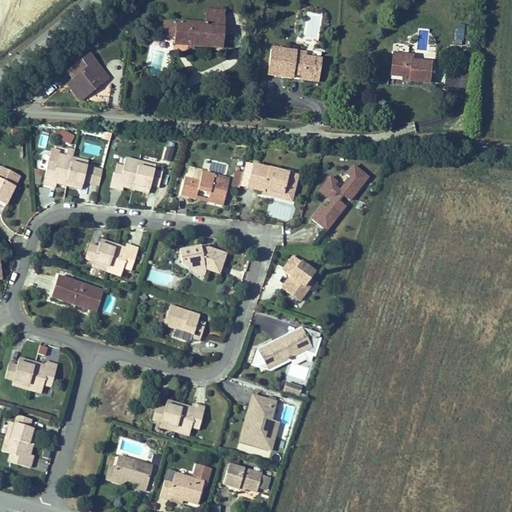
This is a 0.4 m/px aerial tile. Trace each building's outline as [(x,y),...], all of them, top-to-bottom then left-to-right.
[(194,25),(213,26),(214,13),(195,12),(194,25)] [(192,50),(212,51),(213,26),(194,25),(151,22),(151,41),(162,41),(174,41),(175,48),(192,50)] [(455,23),(454,41),(464,42),(465,24),(455,23)] [(174,56),(192,56),(192,50),(175,48),(174,56)] [(288,80),(301,81),(301,67),(308,67),(308,60),(292,59),(292,53),(258,51),(256,78),(280,79),(280,77),(288,78),(288,80)] [(403,88),(422,88),(424,64),(404,63),(403,58),(385,56),(384,81),(404,82),(403,88)] [(79,98),(101,79),(91,65),(83,71),(81,68),(65,81),(79,98)] [(58,141),(72,146),(75,136),(62,132),(58,141)] [(47,148),(48,134),(39,133),(38,147),(47,148)] [(63,175),(83,183),(87,175),(96,178),(100,163),(91,160),(77,156),(78,150),(66,145),(63,157),(59,169),(65,170),(63,175)] [(91,160),(93,155),(78,150),(77,156),(91,160)] [(156,181),(163,183),(167,170),(160,168),(143,164),(145,158),(133,153),(130,164),(126,178),(131,180),(130,183),(153,190),(156,181)] [(61,179),(63,175),(65,170),(59,169),(63,157),(55,154),(48,175),(61,179)] [(160,168),(162,162),(145,158),(143,164),(160,168)] [(129,187),(130,183),(131,180),(126,178),(130,164),(122,162),(115,183),(129,187)] [(286,191),(297,193),(300,181),(289,178),(290,171),(259,162),(251,188),(268,193),(269,189),(276,190),(275,195),(284,198),(286,191)] [(352,201),(372,176),(355,164),(347,174),(350,177),(341,188),(336,184),(339,181),(332,175),(319,190),(331,200),(327,206),(324,203),(312,217),(328,230),(348,205),(341,200),(345,195),(352,201)] [(0,203),(4,206),(21,179),(2,167),(0,169),(0,203)] [(210,198),(226,203),(234,177),(205,168),(201,178),(188,174),(183,190),(197,194),(200,187),(212,191),(210,198)] [(300,181),(302,174),(290,171),(289,178),(300,181)] [(284,198),(295,201),(297,193),(286,191),(284,198)] [(109,272),(122,276),(125,266),(130,253),(124,251),(125,247),(103,239),(100,246),(91,244),(87,256),(96,259),(111,264),(109,272)] [(130,253),(125,266),(133,269),(140,247),(127,242),(125,247),(124,251),(130,253)] [(203,269),(220,274),(227,254),(208,248),(200,250),(200,243),(181,247),(182,263),(189,268),(201,265),(203,269)] [(284,290),(296,299),(306,287),(304,285),(313,272),(292,254),(280,270),(287,276),(291,279),(284,290)] [(96,259),(94,266),(109,272),(111,264),(96,259)] [(51,293),(88,307),(95,286),(57,273),(51,293)] [(287,276),(279,286),(284,290),(291,279),(287,276)] [(95,286),(88,307),(98,310),(105,289),(95,286)] [(188,336),(199,340),(205,322),(196,319),(198,313),(171,303),(164,323),(173,325),(189,331),(188,336)] [(173,325),(172,331),(188,336),(189,331),(173,325)] [(260,365),(263,372),(293,356),(298,350),(309,354),(315,334),(296,328),(293,337),(282,334),(278,341),(272,344),(268,343),(250,351),(244,366),(250,368),(260,365)] [(28,397),(42,401),(45,389),(50,375),(43,374),(44,371),(21,364),(18,371),(11,368),(6,381),(14,384),(30,389),(28,397)] [(59,370),(46,365),(44,371),(43,374),(50,375),(45,389),(52,391),(59,370)] [(298,396),(301,387),(286,383),(284,392),(298,396)] [(30,389),(14,384),(12,391),(28,397),(30,389)] [(249,443),(266,449),(275,421),(265,418),(271,401),(257,395),(253,404),(249,403),(237,436),(249,440),(249,443)] [(169,429),(180,432),(183,422),(187,408),(182,405),(183,403),(159,396),(157,404),(149,401),(144,412),(153,415),(171,422),(169,429)] [(187,408),(183,422),(191,425),(198,402),(184,398),(183,403),(182,405),(187,408)] [(153,415),(151,422),(169,429),(171,422),(153,415)] [(21,456),(28,458),(35,436),(27,432),(29,425),(15,420),(13,428),(9,444),(2,441),(0,446),(0,455),(7,457),(19,461),(21,456)] [(13,428),(6,426),(2,441),(9,444),(13,428)] [(238,443),(236,448),(268,458),(269,453),(238,443)] [(129,484),(137,487),(146,461),(113,451),(109,464),(107,472),(115,474),(129,478),(129,484)] [(19,461),(7,457),(4,465),(29,473),(31,465),(19,461)] [(233,484),(249,489),(255,470),(220,459),(214,483),(231,487),(233,484)] [(114,480),(115,474),(107,472),(109,464),(102,461),(98,476),(114,480)] [(180,498),(191,501),(199,479),(166,470),(162,483),(154,481),(150,495),(158,497),(161,493),(180,498)] [(161,493),(158,497),(178,503),(180,498),(161,493)]
